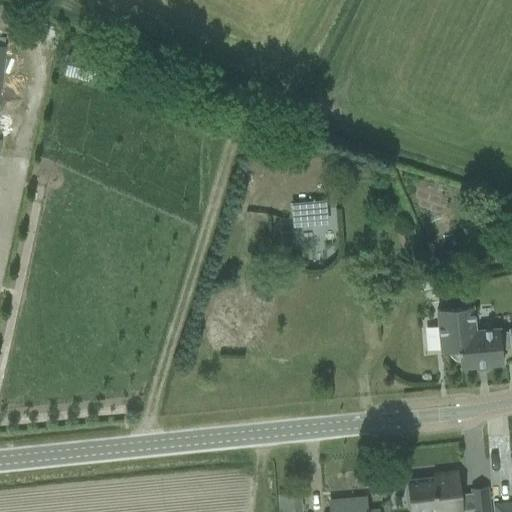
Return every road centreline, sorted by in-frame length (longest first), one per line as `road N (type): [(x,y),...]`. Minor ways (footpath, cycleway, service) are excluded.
road 1 (tertiary): [(0,466),(511,403)]
road 2 (track): [(0,229),(39,52),(0,12)]
